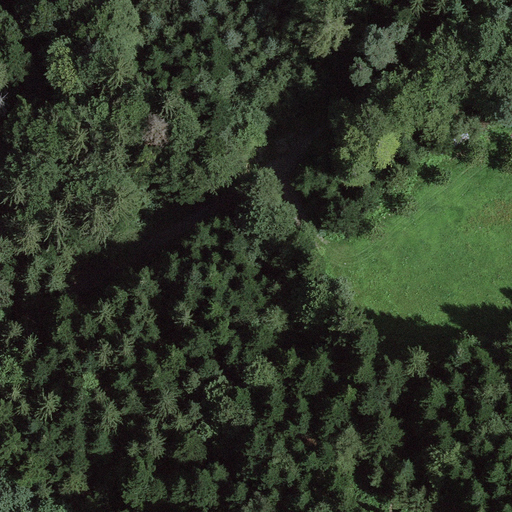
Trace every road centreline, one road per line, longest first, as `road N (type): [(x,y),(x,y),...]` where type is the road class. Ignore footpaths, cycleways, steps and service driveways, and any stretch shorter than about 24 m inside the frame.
road 1 (track): [(511,8),(260,166),(0,351)]
road 2 (track): [(260,166),(358,415)]
